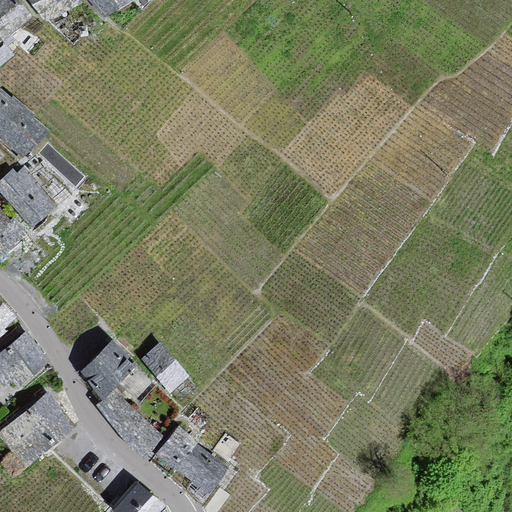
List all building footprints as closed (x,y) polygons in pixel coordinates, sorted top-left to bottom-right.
[(29,15),(17,0),(1,0),(0,1),(0,35),(0,36),(29,15)] [(80,1),(79,0),(31,0),(46,19),(80,1)] [(93,0),(103,14),(126,0),(93,0)] [(46,130),(0,91),(0,132),(1,134),(26,154),(46,130)] [(12,172),(0,182),(0,187),(33,224),(55,205),(44,192),(30,177),(23,169),(16,175),(12,172)] [(0,230),(12,222),(0,207),(0,230)] [(19,216),(12,222),(0,230),(0,255),(21,239),(31,231),(19,216)] [(12,316),(0,301),(0,332),(4,330),(1,326),(12,316)] [(47,362),(28,334),(0,353),(0,364),(1,367),(0,367),(0,376),(5,384),(13,377),(21,387),(47,362)] [(136,366),(114,343),(94,360),(82,372),(104,395),(136,366)] [(188,374),(161,343),(144,358),(158,375),(171,389),(188,374)] [(144,452),(161,435),(116,391),(99,408),(144,452)] [(73,427),(47,395),(12,423),(1,432),(27,464),(48,447),(73,427)] [(163,450),(159,455),(208,492),(224,472),(228,467),(198,443),(180,429),(163,450)] [(239,444),(227,435),(215,450),(228,459),(239,444)] [(153,511),(162,503),(137,482),(113,509),(116,511),(153,511)]
